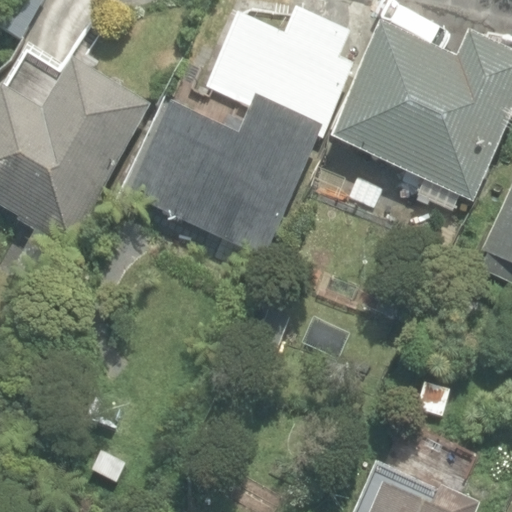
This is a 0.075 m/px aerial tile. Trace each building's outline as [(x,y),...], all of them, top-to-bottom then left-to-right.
[(341,66),(353,38),(298,13),(286,39),(240,18),(205,94),(252,115),(246,129),(229,121),(224,133),(172,110),(131,200),(267,262),(354,71),(341,66)] [(447,194),(473,206),(511,120),(511,60),(472,42),(460,67),(384,32),(375,51),(334,142),(415,179),(410,191),(442,206),(447,194)] [(0,105),(0,207),(71,250),(154,109),(76,63),(45,115),(7,93),(0,105)] [(511,192),(483,254),(489,257),(481,272),(511,286),(511,192)] [(271,313),(258,352),(278,359),(291,319),(271,313)] [(131,465),(103,451),(93,470),(121,485),(131,465)] [(474,511),(477,506),(437,489),(429,507),(384,488),(373,511),(474,511)]
